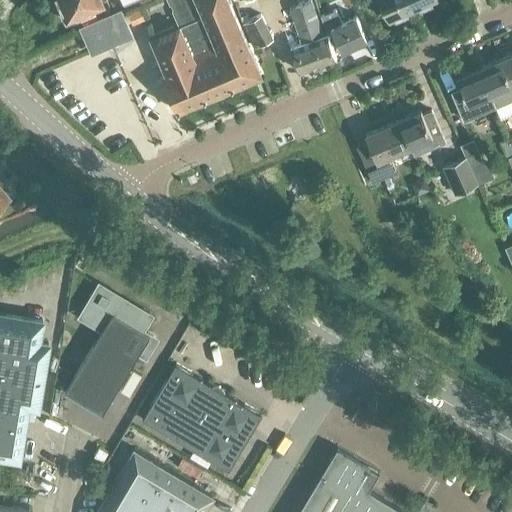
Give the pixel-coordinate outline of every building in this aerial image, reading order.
[(105,4),(103,0),(57,0),(67,21),(105,4)] [(261,75),(228,0),(195,0),(202,16),(152,37),(165,68),(160,70),(177,111),(261,75)] [(311,0),(290,8),(302,43),(292,47),(300,70),(336,57),(327,34),(325,35),(312,0),(311,0)] [(416,9),(412,0),(380,0),(389,20),(416,9)] [(412,0),(416,9),(435,0),(412,0)] [(133,21),(143,16),(140,8),(130,12),(133,21)] [(336,8),(321,15),(328,34),(334,31),(342,50),(367,39),(356,14),(342,21),(336,8)] [(120,12),(83,27),(93,50),(129,34),(120,12)] [(273,38),(261,14),(243,23),(255,47),(273,38)] [(511,86),(511,51),(500,57),(511,86)] [(511,86),(500,57),(481,65),(499,105),(511,99),(511,86)] [(499,105),(481,65),(456,76),(461,87),(452,91),(464,120),(483,112),(499,105)] [(421,109),(400,118),(411,145),(415,154),(445,141),(432,109),(422,112),(421,109)] [(411,145),(400,118),(366,133),(369,139),(384,176),(397,171),(390,154),(411,145)] [(384,176),(369,139),(357,145),(372,181),(384,176)] [(475,171),(485,165),(474,140),(462,146),(475,171)] [(457,193),(480,183),(465,156),(444,165),(457,193)] [(424,177),(411,182),(417,195),(429,190),(424,177)] [(0,185),(0,206),(11,197),(0,185)] [(511,240),(503,244),(511,264),(511,263),(511,240)] [(154,315),(99,281),(77,316),(100,330),(64,391),(102,413),(138,354),(146,359),(159,337),(146,329),(154,315)] [(0,455),(20,459),(28,405),(38,407),(49,343),(40,341),(43,320),(0,312),(0,455)] [(229,470),(262,414),(176,363),(143,418),(229,470)] [(407,511),(368,488),(379,471),(337,446),(297,511),(407,511)] [(108,451),(100,447),(95,455),(103,460),(108,451)] [(203,511),(213,495),(135,448),(96,511),(203,511)]
